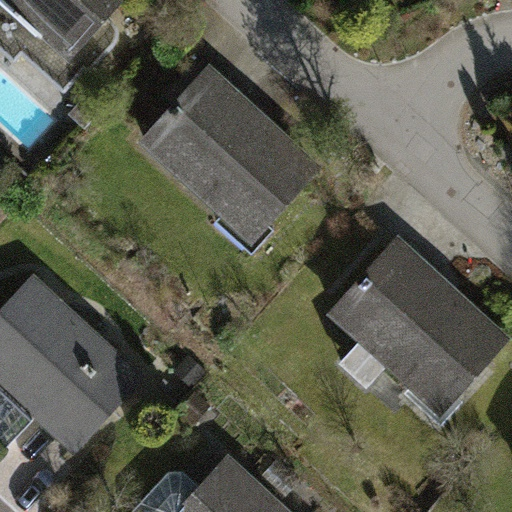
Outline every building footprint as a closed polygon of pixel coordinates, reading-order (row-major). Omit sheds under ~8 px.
[(0,0),(0,32),(54,83),(126,5),(120,0),(0,0)] [(126,164),(234,263),(306,185),(198,86),(126,164)] [(317,334),(425,432),(497,354),(389,256),(317,334)] [(0,319),(0,407),(64,466),(136,388),(28,289),(0,319)] [(184,511),(270,511),(224,469),(184,511)] [(511,475),(497,492),(511,506),(511,475)]
